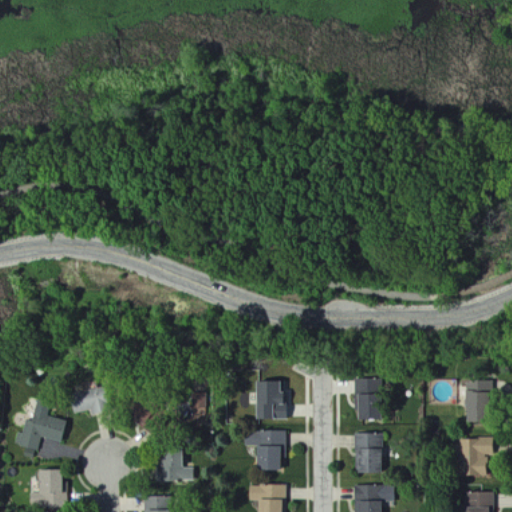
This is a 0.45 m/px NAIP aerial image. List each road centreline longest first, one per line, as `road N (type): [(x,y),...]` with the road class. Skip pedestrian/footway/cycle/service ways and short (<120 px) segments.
road 1 (residential): [(0,251),(93,245),(282,310),(447,315),(511,294)]
road 2 (residential): [(324,511),(323,374)]
